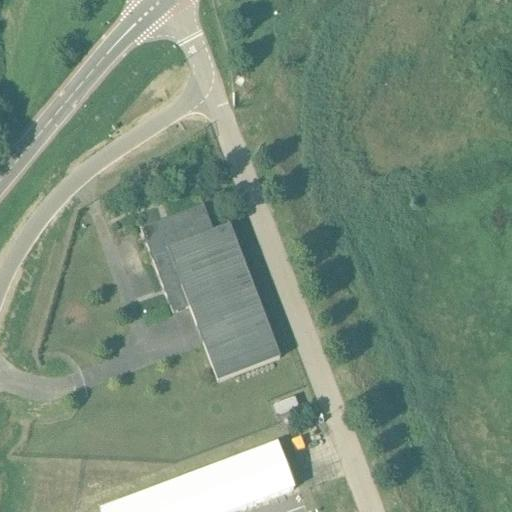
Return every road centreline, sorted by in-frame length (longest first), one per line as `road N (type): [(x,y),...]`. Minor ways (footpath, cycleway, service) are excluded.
road 1 (unclassified): [(198,89),(218,117),(371,511)]
road 2 (unclassified): [(0,274),(43,210),(179,114),(198,89)]
road 3 (tertiary): [(0,181),(157,6)]
